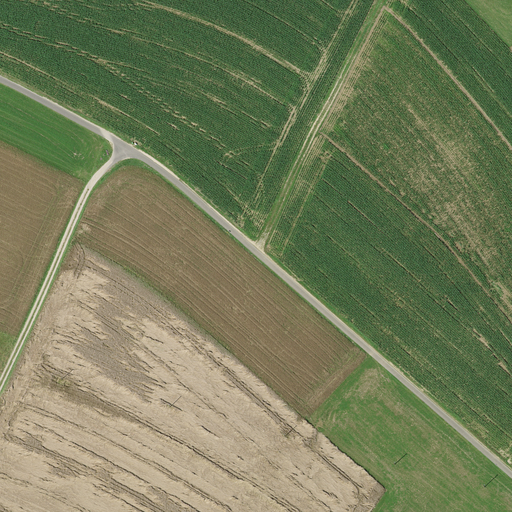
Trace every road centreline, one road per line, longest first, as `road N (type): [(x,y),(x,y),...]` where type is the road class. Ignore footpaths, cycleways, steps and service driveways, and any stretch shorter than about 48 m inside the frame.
road 1 (unclassified): [(511,475),(157,166),(0,80)]
road 2 (track): [(257,253),(381,0)]
road 3 (track): [(0,389),(102,172)]
